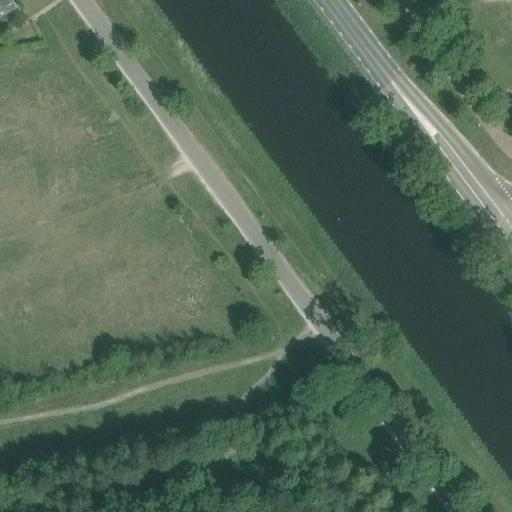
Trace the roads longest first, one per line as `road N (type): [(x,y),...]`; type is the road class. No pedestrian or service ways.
road 1 (unclassified): [(319,321),(80,0)]
road 2 (unclassified): [(319,321),(460,511)]
road 3 (tertiary): [(388,78),(511,257)]
road 4 (tertiary): [(511,214),(448,131),(388,78)]
